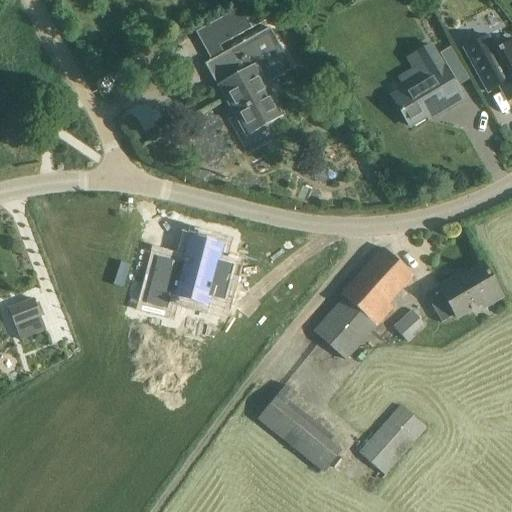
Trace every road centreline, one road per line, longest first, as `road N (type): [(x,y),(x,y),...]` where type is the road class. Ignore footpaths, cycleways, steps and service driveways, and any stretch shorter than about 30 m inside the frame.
road 1 (unclassified): [(511,183),(459,210),(374,228),(306,222),(131,182),(58,181),(0,197)]
road 2 (track): [(131,182),(27,0)]
